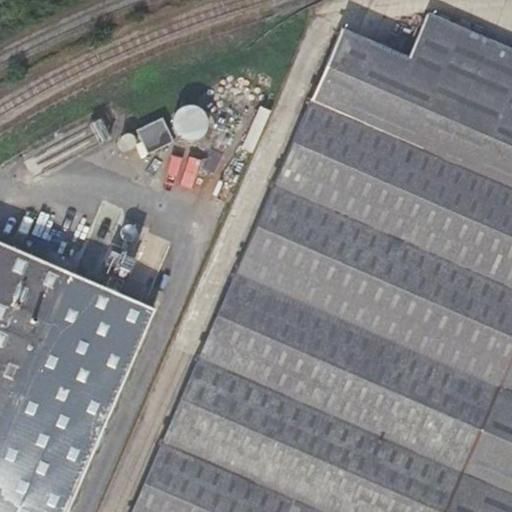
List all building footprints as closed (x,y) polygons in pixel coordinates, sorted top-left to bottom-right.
[(471,511),(511,416),(511,50),(423,13),(403,59),(335,30),(126,511),(471,511)] [(173,140),(202,142),(204,111),(175,109),(173,140)] [(147,154),(171,143),(161,121),(137,132),(147,154)] [(237,177),(255,136),(244,132),(227,173),(237,177)] [(0,511),(59,511),(148,308),(114,294),(130,258),(106,247),(90,284),(0,244),(0,511)] [(511,511),(511,416),(471,511),(511,511)]
